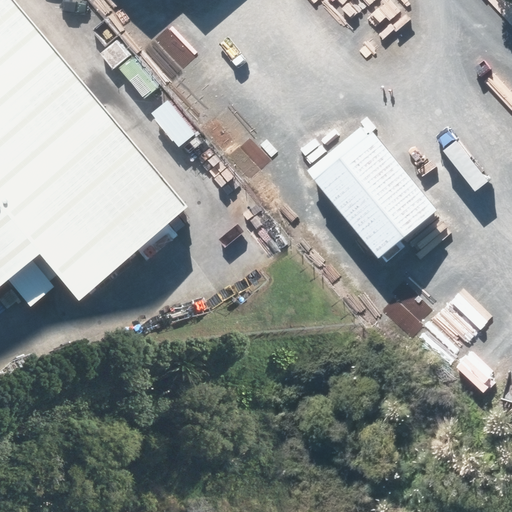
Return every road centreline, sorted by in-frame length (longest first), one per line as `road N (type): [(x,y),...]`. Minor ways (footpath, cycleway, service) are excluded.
road 1 (unknown): [(0,358),(37,354),(165,304),(206,275),(214,255),(211,224),(44,0)]
road 2 (unknown): [(429,0),(437,14),(435,52),(416,89),(394,104),(343,103),(276,65),(227,0)]
